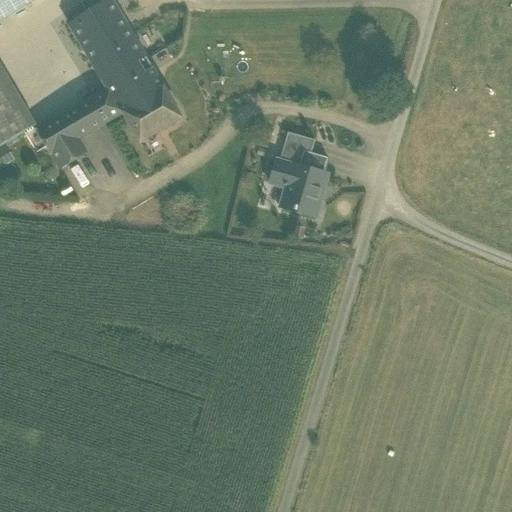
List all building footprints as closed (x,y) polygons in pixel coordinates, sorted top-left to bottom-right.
[(0,0),(0,20),(34,0),(0,0)] [(111,2),(110,0),(86,0),(81,3),(88,15),(111,2)] [(88,15),(71,26),(109,90),(115,100),(156,76),(111,2),(88,15)] [(0,147),(36,126),(0,65),(0,147)] [(156,76),(115,100),(122,112),(140,143),(181,118),(156,76)] [(109,90),(38,131),(60,168),(85,153),(77,139),(122,112),(115,100),(109,90)] [(287,133),(279,162),(292,166),(292,165),(299,167),(303,151),(311,154),(315,141),(287,133)] [(311,154),(303,151),(299,167),(323,174),(327,158),(311,154)] [(299,167),(292,165),(292,166),(279,162),(277,161),(270,184),(286,188),(280,207),(315,217),(320,200),(316,199),(323,174),(299,167)] [(327,175),(323,174),(316,199),(320,200),(327,175)]
